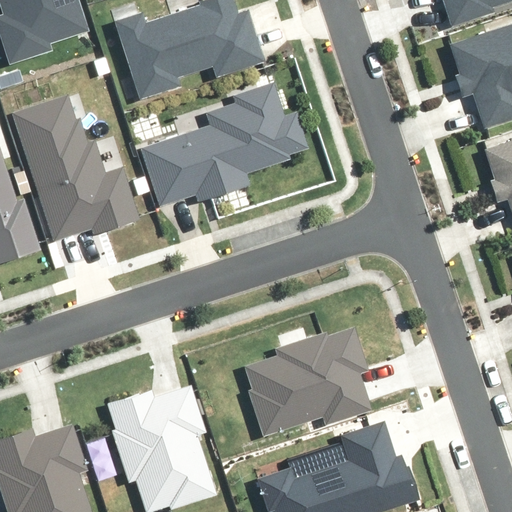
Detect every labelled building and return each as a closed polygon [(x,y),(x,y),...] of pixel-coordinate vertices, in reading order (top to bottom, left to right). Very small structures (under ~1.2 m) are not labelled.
[(0,0),(0,57),(2,63),(46,49),(44,41),(84,29),(74,0),(0,0)] [(74,91),(11,108),(48,240),(84,230),(87,239),(135,226),(118,165),(96,171),(74,91)] [(0,268),(37,257),(0,138),(0,268)] [(272,349),(275,356),(239,368),(246,388),(241,390),(257,434),(316,414),(320,425),(365,409),(351,369),(362,365),(350,329),(317,341),(315,334),(272,349)] [(130,478),(140,511),(165,504),(166,508),(211,495),(194,436),(199,435),(185,386),(151,397),(149,389),(101,403),(108,427),(105,428),(121,481),(130,478)] [(264,511),(267,511),(368,511),(409,499),(395,456),(389,458),(378,422),(334,437),(342,462),(287,480),(282,467),(248,478),(259,511),(264,511)] [(89,511),(79,478),(85,476),(71,427),(34,439),(30,426),(0,434),(0,507),(1,511),(89,511)]
